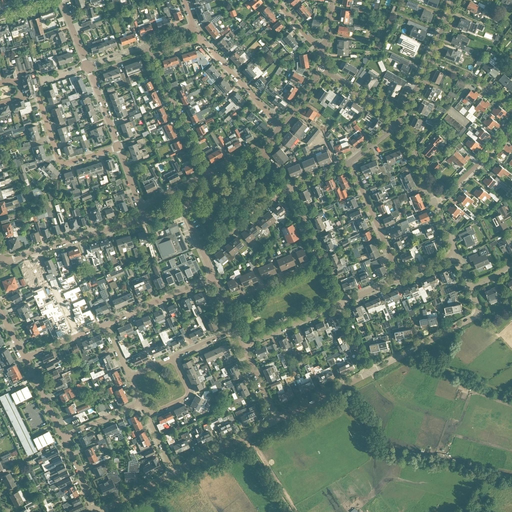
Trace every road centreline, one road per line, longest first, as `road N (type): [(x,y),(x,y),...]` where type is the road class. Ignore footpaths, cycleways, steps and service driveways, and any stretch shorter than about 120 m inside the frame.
road 1 (residential): [(369,372),(475,317),(469,286)]
road 2 (residential): [(2,264),(145,218)]
road 3 (unclassified): [(205,174),(149,56)]
road 4 (residential): [(118,147),(62,163),(38,98)]
road 5 (unclassified): [(399,277),(349,162)]
